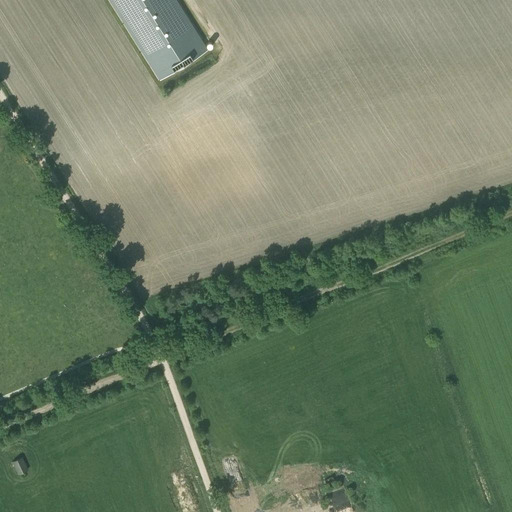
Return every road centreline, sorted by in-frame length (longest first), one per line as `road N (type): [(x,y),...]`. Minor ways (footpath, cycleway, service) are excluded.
road 1 (track): [(162,358),(511,214)]
road 2 (track): [(0,92),(162,358)]
road 3 (track): [(0,432),(162,358)]
road 4 (track): [(162,358),(216,511)]
